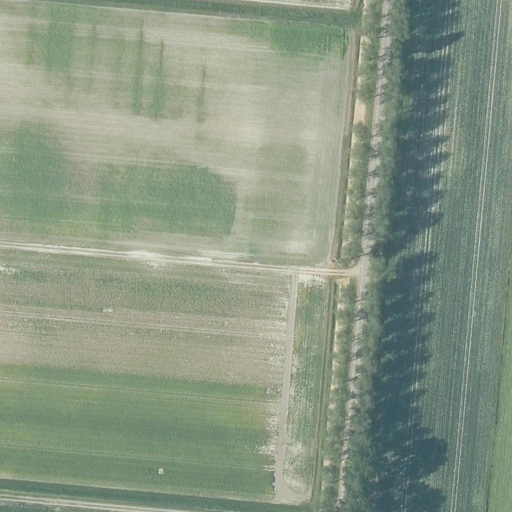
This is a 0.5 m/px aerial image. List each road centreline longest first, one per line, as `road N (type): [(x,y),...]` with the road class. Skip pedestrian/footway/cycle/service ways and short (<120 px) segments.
road 1 (tertiary): [(345,511),(391,0)]
road 2 (track): [(0,245),(366,277)]
